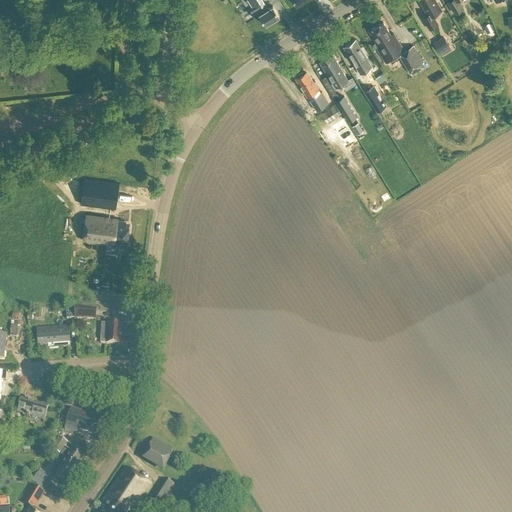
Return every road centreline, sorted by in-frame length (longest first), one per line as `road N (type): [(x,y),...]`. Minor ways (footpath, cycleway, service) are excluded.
road 1 (tertiary): [(142,358),(164,203),(197,122)]
road 2 (tertiary): [(197,122),(240,74),(355,0)]
road 3 (tertiary): [(78,511),(125,435),(142,358)]
road 4 (residential): [(0,162),(125,104)]
